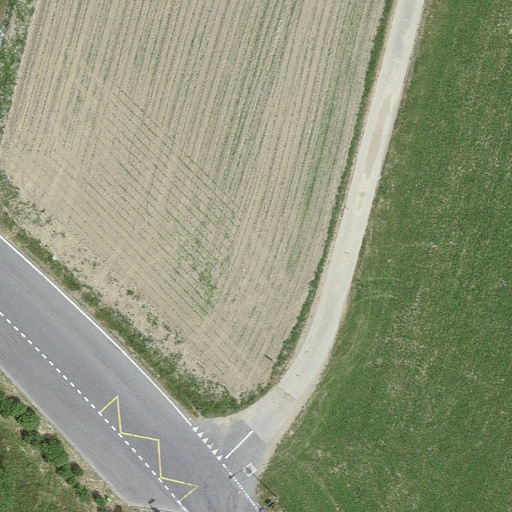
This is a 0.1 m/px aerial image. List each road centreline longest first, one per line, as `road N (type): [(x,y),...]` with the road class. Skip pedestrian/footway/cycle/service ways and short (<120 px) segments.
road 1 (track): [(211,511),(214,495),(299,372),(401,0)]
road 2 (tertiary): [(227,511),(102,360),(0,266)]
